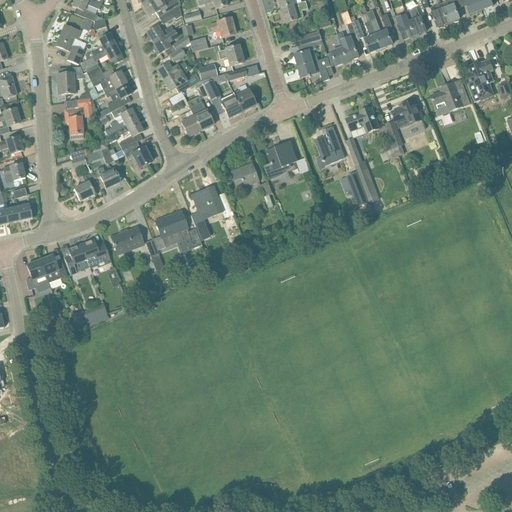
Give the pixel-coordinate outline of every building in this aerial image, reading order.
[(101,5),(88,0),(75,0),(72,8),(83,12),(86,5),(99,11),(101,5)] [(161,0),(152,0),(143,7),(149,17),(155,14),(159,19),(179,6),(177,0),(173,0),(165,5),(161,0)] [(205,7),(204,5),(213,3),(215,10),(227,7),(225,0),(196,0),(198,7),(199,7),(199,9),(205,7)] [(278,0),(281,9),(302,3),(300,0),(278,0)] [(465,0),(466,2),(465,2),(471,16),(483,11),(478,0),(465,0)] [(478,0),(483,11),(493,7),(490,0),(478,0)] [(451,1),(441,5),(448,24),(459,20),(454,7),(451,1)] [(302,3),(281,9),(281,10),(286,25),(295,22),(299,21),(298,20),(303,19),(304,18),(303,13),(302,12),(309,10),(306,2),(302,3)] [(420,3),(423,11),(429,9),(426,2),(421,3),(420,3)] [(448,24),(441,5),(430,9),(433,15),(432,15),(437,28),(448,24)] [(159,19),(163,25),(175,18),(176,21),(182,17),(179,6),(159,19)] [(406,13),(415,37),(426,33),(422,23),(420,19),(417,9),(406,13)] [(84,19),(95,23),(97,17),(97,16),(86,12),(84,19)] [(202,20),(200,12),(183,17),(185,25),(202,20)] [(415,37),(406,13),(394,17),(403,41),(415,37)] [(387,15),(381,17),(386,30),(392,28),(387,15)] [(107,28),(104,20),(97,17),(95,23),(94,26),(93,28),(93,32),(107,28)] [(95,23),(84,19),(82,24),(93,28),(94,26),(95,23)] [(231,19),(221,22),(217,23),(217,24),(210,26),(212,33),(219,31),(221,39),(235,36),(231,19)] [(371,22),(381,50),(392,46),(387,32),(382,34),(376,20),(371,22)] [(352,24),(357,36),(359,41),(365,38),(358,21),(352,23),(352,24)] [(381,50),(371,22),(365,24),(371,38),(365,40),(370,54),(381,50)] [(347,26),(352,38),(357,36),(352,24),(347,26)] [(71,46),(74,39),(77,41),(81,33),(65,26),(56,47),(69,52),(70,53),(67,61),(79,66),(85,52),(71,46)] [(146,34),(153,45),(174,32),(171,27),(161,34),(157,27),(146,34)] [(174,32),(153,45),(160,55),(171,48),(167,42),(176,36),(174,32)] [(319,33),(299,39),(301,46),(314,43),(322,40),(319,33)] [(348,63),(359,59),(351,38),(352,38),(351,38),(346,40),(343,33),(337,35),(348,63)] [(93,52),(91,53),(93,57),(115,46),(109,35),(100,40),(99,40),(102,47),(93,51),(93,52)] [(327,56),(327,57),(331,68),(336,66),(336,67),(348,63),(337,35),(332,38),(337,51),(331,53),(331,54),(327,56)] [(184,38),(172,46),(176,52),(181,49),(182,49),(189,43),(188,36),(184,38)] [(192,54),(207,49),(204,39),(189,43),(190,46),(192,54)] [(189,43),(182,49),(183,52),(187,49),(187,48),(190,46),(189,43)] [(301,55),(295,56),(298,68),(318,62),(316,56),(311,58),(309,53),(316,50),(314,43),(301,46),(298,47),(301,55)] [(93,57),(87,60),(87,61),(82,64),(81,67),(84,73),(98,65),(97,62),(107,56),(112,67),(123,61),(115,46),(93,57)] [(238,47),(229,50),(225,51),(218,54),(220,61),(227,59),(229,68),(243,64),(238,47)] [(174,64),(186,56),(181,49),(176,52),(169,57),(174,64)] [(318,62),(298,68),(302,79),(320,74),(323,82),(330,80),(329,77),(326,70),(331,68),(327,57),(328,59),(318,62)] [(465,79),(469,89),(475,105),(492,99),(493,96),(489,85),(493,83),(489,73),(493,72),(489,62),(481,65),(481,64),(468,68),(472,77),(465,79)] [(157,71),(164,82),(185,69),(187,67),(184,63),(178,67),(177,66),(171,70),(167,65),(157,71)] [(198,70),(201,81),(202,81),(217,77),(214,65),(202,68),(198,70)] [(85,82),(102,73),(99,67),(83,75),(84,80),(85,82)] [(76,95),(75,81),(84,80),(83,75),(81,68),(69,69),(69,75),(57,76),(59,96),(76,95)] [(185,69),(164,82),(170,93),(175,89),(178,95),(169,100),(172,106),(185,99),(181,93),(190,88),(187,83),(188,83),(184,76),(187,73),(185,69)] [(245,69),(224,75),(226,81),(227,83),(247,77),(245,69)] [(91,102),(93,101),(99,98),(94,88),(100,85),(105,95),(126,84),(120,73),(105,80),(102,73),(85,82),(89,93),(91,102)] [(226,81),(224,75),(223,75),(217,77),(202,81),(204,85),(212,81),(213,83),(216,82),(217,86),(226,81)] [(11,76),(1,78),(0,78),(0,85),(4,100),(16,97),(11,76)] [(212,81),(204,85),(209,97),(213,105),(213,106),(218,104),(216,100),(220,98),(213,83),(212,81)] [(511,97),(505,83),(499,85),(504,99),(511,97)] [(132,95),(126,84),(105,95),(107,99),(110,98),(112,103),(107,106),(111,113),(130,103),(127,97),(132,95)] [(195,90),(200,101),(209,97),(204,85),(195,90)] [(431,97),(435,107),(439,117),(463,108),(454,85),(440,90),(442,93),(431,97)] [(238,92),(233,94),(242,113),(255,106),(248,92),(240,96),(238,92)] [(233,94),(219,101),(228,119),(242,113),(233,94)] [(82,101),(66,103),(67,110),(75,109),(75,110),(81,109),(81,117),(94,116),(93,109),(91,108),(91,107),(95,107),(93,101),(91,102),(91,99),(82,101)] [(423,121),(415,100),(401,105),(402,109),(392,113),(395,123),(396,122),(398,130),(409,126),(409,127),(423,121)] [(201,132),(213,126),(203,104),(190,110),(194,118),(201,132)] [(105,132),(107,137),(137,122),(131,110),(127,112),(124,107),(111,113),(114,120),(115,119),(116,121),(110,125),(111,129),(105,132)] [(361,115),(346,120),(349,130),(350,133),(353,139),(354,139),(354,140),(368,134),(379,130),(379,129),(375,118),(371,109),(360,113),(361,115)] [(0,122),(6,121),(8,128),(20,124),(15,110),(3,114),(1,115),(0,111),(0,122)] [(80,110),(74,111),(64,112),(65,124),(69,124),(70,137),(82,136),(80,110)] [(201,132),(194,118),(187,121),(184,115),(178,118),(181,124),(188,139),(201,132)] [(107,137),(104,139),(106,144),(107,146),(118,140),(117,138),(129,132),(132,138),(134,137),(143,133),(137,122),(107,137)] [(393,123),(386,126),(387,127),(390,135),(392,142),(398,158),(402,156),(399,148),(402,146),(393,123)] [(316,141),(322,158),(316,160),(321,171),(325,167),(344,160),(332,128),(322,132),(325,140),(322,141),(321,139),(316,141)] [(390,135),(382,138),(385,145),(387,152),(386,152),(390,161),(398,158),(392,142),(390,135)] [(0,150),(8,148),(10,156),(23,152),(18,137),(5,141),(6,142),(0,143),(0,141),(0,150)] [(134,145),(130,138),(119,144),(122,151),(134,145)] [(98,145),(100,152),(108,149),(105,142),(98,145)] [(139,169),(151,163),(144,149),(140,150),(137,143),(134,145),(122,151),(124,155),(125,155),(128,161),(134,158),(139,169)] [(289,144),(265,152),(270,165),(264,167),(268,180),(274,178),(282,172),(281,168),(295,163),(296,163),(289,144)] [(114,162),(110,157),(108,150),(101,152),(103,159),(106,165),(107,165),(108,166),(114,162)] [(358,151),(351,154),(355,166),(358,173),(370,203),(370,204),(379,201),(380,200),(365,161),(362,162),(358,151)] [(101,152),(85,157),(87,164),(103,159),(101,152)] [(87,164),(85,157),(72,161),(74,168),(87,164)] [(305,160),(296,163),(300,175),(309,172),(305,160)] [(10,169),(3,170),(5,177),(7,184),(13,182),(15,182),(16,182),(24,180),(25,179),(21,165),(11,167),(10,168),(10,169)] [(230,174),(233,183),(236,191),(258,182),(252,165),(230,174)] [(91,174),(94,180),(100,178),(106,190),(119,184),(113,170),(105,173),(103,167),(97,170),(97,171),(91,174)] [(358,173),(346,177),(354,198),(351,199),(355,209),(370,203),(358,173)] [(94,180),(91,174),(80,179),(83,186),(74,190),(80,203),(94,196),(88,183),(94,180)] [(271,195),(266,184),(259,187),(264,198),(271,195)] [(12,192),(14,200),(27,197),(25,189),(12,192)] [(212,218),(222,214),(213,189),(202,193),(203,194),(192,197),(199,214),(191,217),(195,230),(201,228),(199,223),(212,218)] [(0,226),(8,225),(5,210),(4,205),(0,206),(0,226)] [(29,205),(16,208),(20,222),(31,220),(32,220),(29,205)] [(16,208),(5,210),(8,225),(20,222),(16,208)] [(160,239),(153,241),(157,252),(176,245),(184,242),(191,239),(194,249),(202,246),(195,230),(188,232),(187,230),(185,225),(181,216),(170,220),(171,221),(165,223),(163,220),(155,223),(157,228),(156,228),(157,230),(160,239)] [(274,224),(252,233),(259,251),(281,242),(274,224)] [(111,239),(115,249),(117,255),(143,245),(137,229),(111,239)] [(93,241),(81,246),(89,267),(90,269),(97,266),(95,260),(104,257),(106,264),(110,262),(108,256),(103,243),(96,246),(93,241)] [(153,241),(145,244),(151,261),(154,259),(159,257),(157,252),(153,241)] [(69,256),(64,259),(67,268),(70,276),(76,273),(76,272),(89,267),(81,246),(67,251),(69,256)] [(247,255),(243,246),(237,248),(241,258),(247,255)] [(52,257),(39,262),(48,284),(67,277),(60,260),(55,262),(52,257)] [(159,257),(154,259),(158,269),(163,267),(159,257)] [(48,284),(39,262),(26,267),(31,279),(26,281),(28,292),(48,284)] [(103,304),(86,310),(92,325),(108,319),(103,304)] [(80,311),(71,314),(75,325),(84,322),(80,311)]
